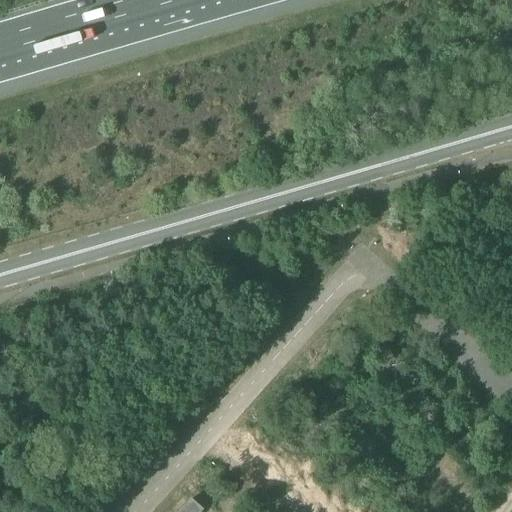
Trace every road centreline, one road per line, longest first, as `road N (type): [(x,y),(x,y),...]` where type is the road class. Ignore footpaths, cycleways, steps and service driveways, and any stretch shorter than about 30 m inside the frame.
road 1 (tertiary): [(0,276),(511,128)]
road 2 (motorway): [(0,50),(171,0)]
